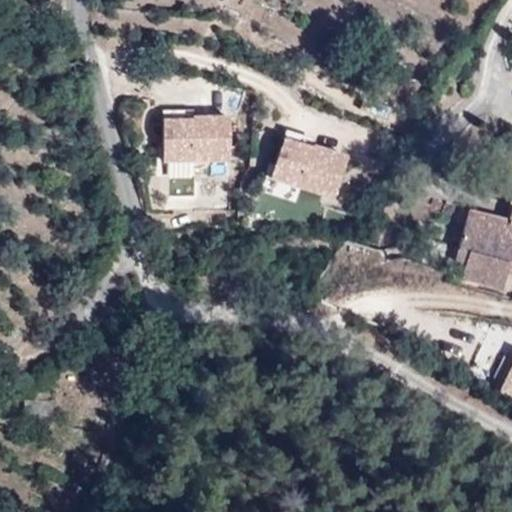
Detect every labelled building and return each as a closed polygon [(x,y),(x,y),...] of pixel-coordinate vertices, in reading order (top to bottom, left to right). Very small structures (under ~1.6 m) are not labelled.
[(229,160),(228,117),(162,117),(162,161),(229,160)] [(334,199),(347,157),(283,137),(270,178),(334,199)] [(511,221),(467,210),(455,261),(465,264),(461,278),(509,290),(510,286),(511,286),(511,221)] [(511,347),(494,390),(511,397),(511,347)] [(32,400),(54,401),(53,391),(32,391),(32,400)] [(53,417),(54,401),(32,400),(24,400),(23,416),(53,417)]
